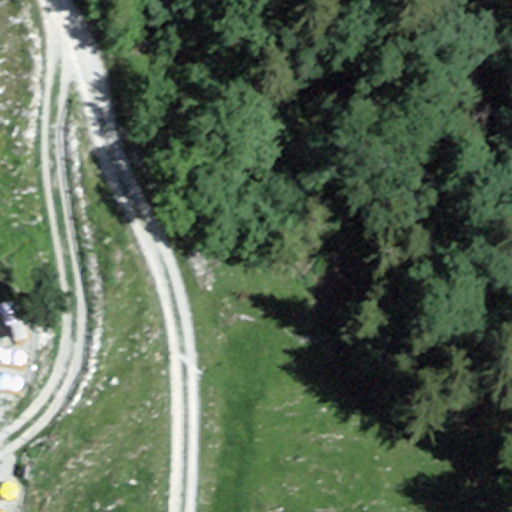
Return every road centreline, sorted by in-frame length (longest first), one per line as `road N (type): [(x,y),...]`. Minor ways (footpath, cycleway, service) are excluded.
road 1 (track): [(53,28),(76,66),(89,128),(151,266),(173,360),(169,511)]
road 2 (track): [(0,443),(33,422),(73,361),(74,304),(53,136),(53,28)]
